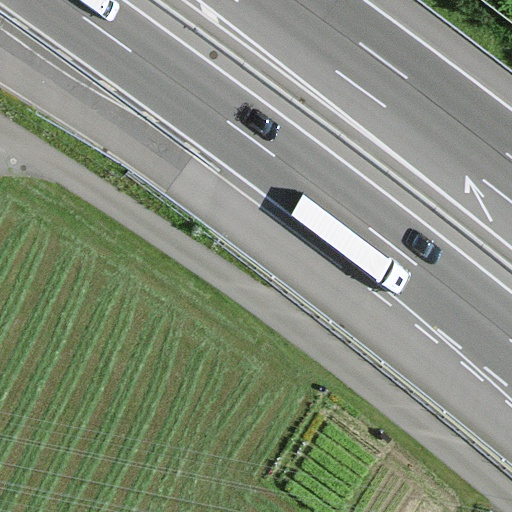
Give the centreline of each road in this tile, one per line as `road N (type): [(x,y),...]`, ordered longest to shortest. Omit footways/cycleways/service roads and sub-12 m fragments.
road 1 (unclassified): [(0,132),(257,300),(511,500)]
road 2 (motorway): [(58,0),(511,344)]
road 3 (motorway): [(511,182),(277,0)]
